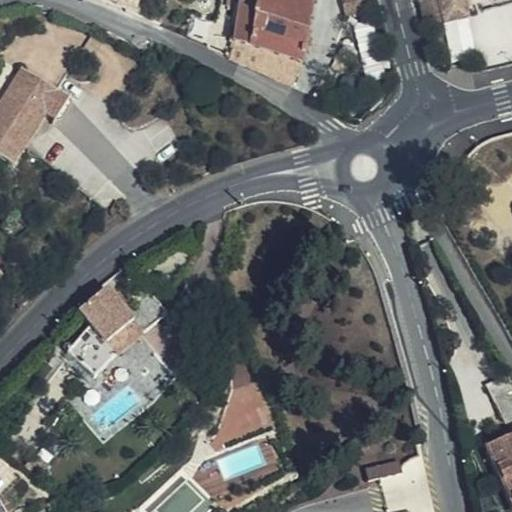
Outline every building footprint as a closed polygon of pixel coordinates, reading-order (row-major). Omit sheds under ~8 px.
[(114,0),(125,8),(127,0),(114,0)] [(241,10),(235,44),(302,66),(314,0),(262,0),(259,16),(241,10)] [(418,0),(426,29),(443,25),(435,0),(418,0)] [(435,0),(443,25),(449,24),(447,12),(466,7),(463,0),(435,0)] [(447,12),(449,24),(469,18),(466,7),(447,12)] [(231,59),(235,62),(294,85),(302,66),(235,44),(234,43),(231,59)] [(49,114),(61,95),(29,74),(18,92),(13,89),(0,108),(0,157),(15,167),(49,114)] [(70,100),(61,95),(49,114),(58,119),(70,100)] [(145,296),(129,309),(123,314),(116,306),(113,301),(106,291),(78,311),(92,331),(75,344),(86,360),(103,345),(130,325),(140,338),(163,321),(145,296)] [(113,301),(116,306),(123,301),(119,296),(113,301)] [(123,314),(129,309),(123,301),(116,306),(123,314)] [(113,359),(140,338),(130,325),(103,345),(113,359)] [(511,386),(504,373),(480,386),(483,393),(477,396),(484,411),(491,407),(499,425),(507,420),(510,426),(511,424),(511,386)] [(511,440),(489,451),(511,503),(511,440)] [(380,477),(401,473),(399,462),(378,466),(380,477)] [(380,477),(378,466),(365,469),(367,480),(380,477)]
